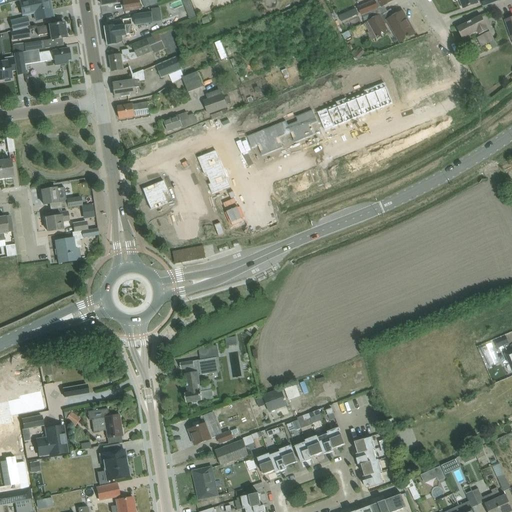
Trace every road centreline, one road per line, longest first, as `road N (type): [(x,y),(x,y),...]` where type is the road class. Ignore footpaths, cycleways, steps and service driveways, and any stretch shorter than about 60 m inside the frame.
road 1 (secondary): [(211,278),(381,207),(511,132)]
road 2 (tertiary): [(167,511),(140,361)]
